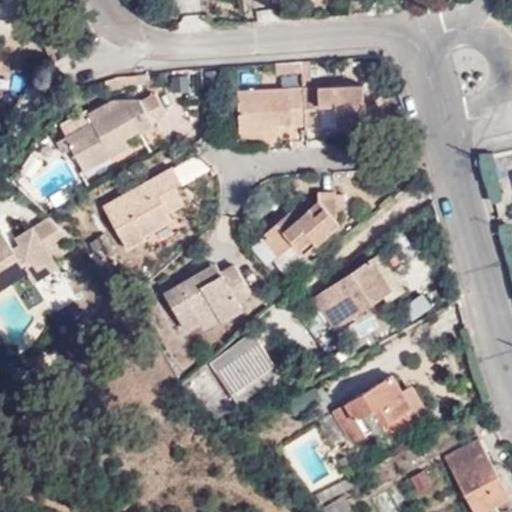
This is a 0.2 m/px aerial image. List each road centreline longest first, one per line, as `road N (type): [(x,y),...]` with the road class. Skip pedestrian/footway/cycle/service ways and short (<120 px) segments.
road 1 (residential): [(511,388),(414,46),(382,32),(177,49),(131,43),(105,18),(100,0)]
road 2 (unknown): [(441,126),(230,164)]
